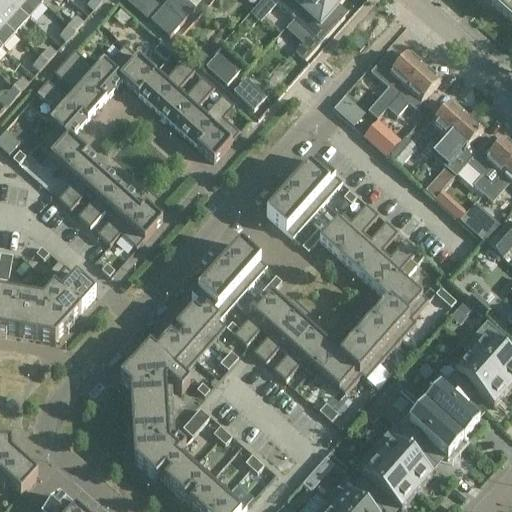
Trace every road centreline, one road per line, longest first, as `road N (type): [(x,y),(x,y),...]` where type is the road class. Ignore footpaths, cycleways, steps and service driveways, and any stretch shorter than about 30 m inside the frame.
road 1 (residential): [(118,511),(55,456),(45,420),(57,398),(363,63)]
road 2 (residential): [(511,85),(417,0)]
